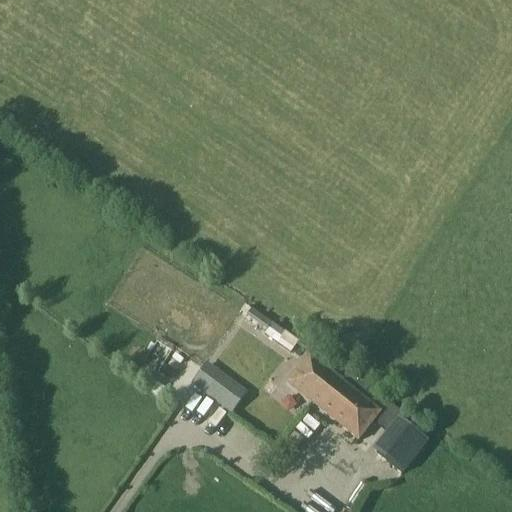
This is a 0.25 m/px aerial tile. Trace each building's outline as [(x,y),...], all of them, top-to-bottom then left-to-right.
[(251,312),(245,320),(266,335),(272,326),(251,312)] [(266,335),(265,337),(290,355),(297,345),(272,326),(266,335)] [(358,442),(379,416),(308,360),(288,386),(358,442)] [(208,367),(194,385),(217,404),(231,385),(208,367)] [(399,475),(423,443),(394,420),(369,452),(399,475)]
